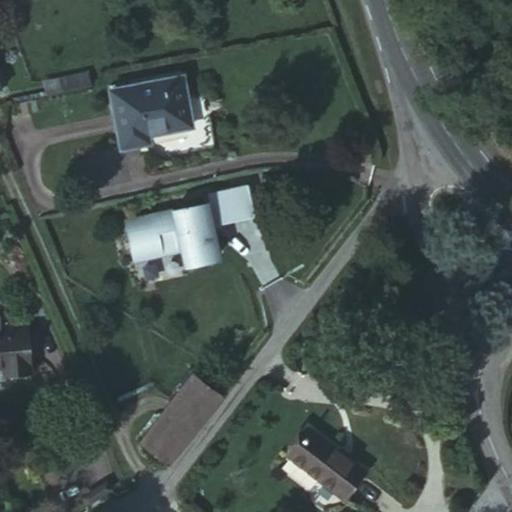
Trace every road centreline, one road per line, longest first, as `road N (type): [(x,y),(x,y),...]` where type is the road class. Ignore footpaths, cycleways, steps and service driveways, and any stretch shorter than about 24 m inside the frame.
road 1 (residential): [(426,147),(154,484),(114,511)]
road 2 (unknown): [(154,484),(0,149)]
road 3 (tertiary): [(426,147),(421,192),(451,320)]
road 4 (secondary): [(426,147),(374,0)]
